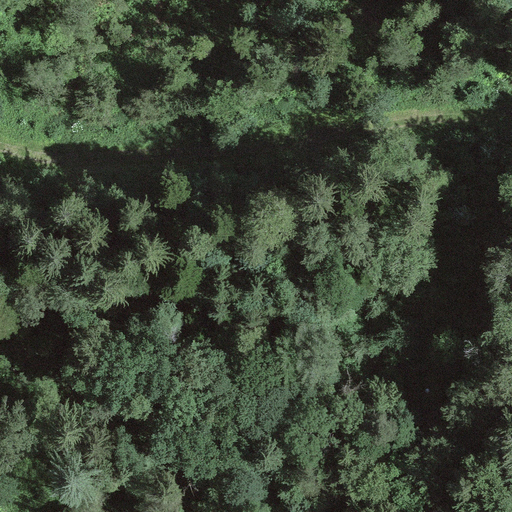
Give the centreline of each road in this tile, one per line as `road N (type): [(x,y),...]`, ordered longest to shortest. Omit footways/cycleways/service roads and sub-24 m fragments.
road 1 (track): [(511,113),(73,156),(0,142)]
road 2 (track): [(461,388),(389,454),(304,511)]
